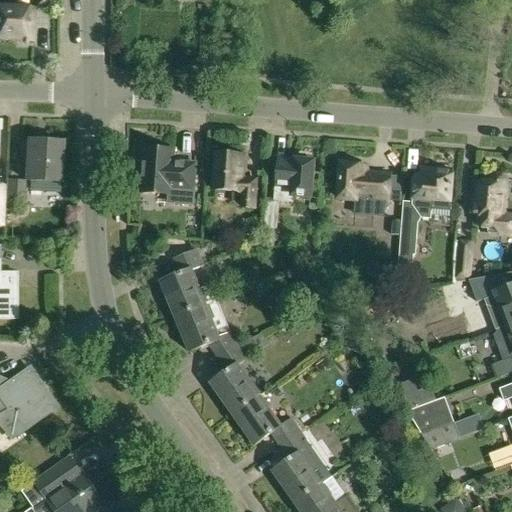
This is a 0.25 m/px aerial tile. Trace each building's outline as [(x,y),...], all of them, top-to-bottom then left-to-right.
[(48,9),(48,8),(47,0),(34,0),(35,9),(48,9)] [(0,40),(32,41),(32,11),(0,10),(0,40)] [(28,140),(26,181),(29,181),(28,193),(58,194),(59,182),(60,142),(28,140)] [(172,151),(143,149),(140,192),(169,194),(168,205),(194,207),(195,190),(192,190),(194,164),(172,162),(172,151)] [(240,180),(242,157),(230,156),(228,153),(222,153),(218,155),(216,155),(213,190),(244,192),(243,208),(254,209),(256,181),(240,180)] [(295,163),(277,161),(274,202),(293,203),(294,196),(310,197),(313,163),(310,163),(311,160),(303,159),(299,162),(296,161),(295,163)] [(385,202),(388,203),(390,179),(376,178),(376,174),(366,174),(366,168),(359,168),(359,166),(356,166),(356,163),(345,162),(345,165),(342,165),(339,199),(356,200),(355,214),(374,216),(375,211),(385,212),(385,202)] [(400,250),(399,263),(413,264),(414,255),(415,255),(417,224),(422,218),(429,219),(430,209),(451,210),(452,200),(449,200),(451,172),(422,169),(421,178),(415,178),(413,203),(403,202),(402,222),(401,236),(400,250)] [(511,237),(511,216),(503,216),(506,181),(502,176),(497,175),(492,179),(492,184),(478,183),(476,203),(473,202),(472,214),(475,215),(475,217),(480,217),(479,225),(491,226),(490,236),(511,237)] [(5,180),(5,184),(4,207),(24,208),(26,181),(5,180)] [(263,208),(262,231),(273,232),(275,209),(263,208)] [(251,220),(249,240),(260,241),(262,221),(251,220)] [(401,236),(401,222),(392,222),(391,236),(401,236)] [(459,240),(455,276),(470,278),(474,242),(459,240)] [(162,282),(176,316),(205,306),(217,301),(211,286),(199,291),(191,272),(203,268),(197,251),(174,260),(180,275),(162,282)] [(0,317),(16,317),(15,274),(0,274),(0,259),(0,258),(0,317)] [(498,276),(468,281),(477,303),(477,304),(484,301),(495,330),(511,323),(511,284),(503,288),(498,276)] [(219,358),(239,345),(230,332),(217,301),(205,306),(176,316),(190,351),(209,344),(219,358)] [(511,323),(495,330),(507,361),(492,367),(497,378),(511,372),(511,323)] [(213,383),(234,413),(259,397),(237,366),(248,358),(239,345),(219,358),(228,372),(213,383)] [(0,416),(8,410),(22,431),(54,408),(26,369),(2,386),(0,382),(0,416)] [(511,384),(509,386),(500,389),(505,402),(511,399),(511,384)] [(279,427),(259,397),(234,413),(256,445),(273,434),(282,447),(301,433),(291,419),(279,427)] [(410,412),(408,413),(421,434),(453,422),(444,398),(437,401),(410,412)] [(453,422),(421,434),(437,460),(462,444),(459,439),(454,425),(453,422)] [(291,460),(274,471),(296,502),(321,485),(332,478),(310,447),(301,433),(282,447),(291,460)] [(107,511),(102,503),(103,502),(83,473),(81,474),(70,458),(34,483),(21,492),(33,509),(28,511),(107,511)] [(321,485),(296,502),(302,511),(359,511),(349,496),(346,498),(335,506),(321,485)] [(441,510),(443,511),(465,511),(457,499),(441,510)]
